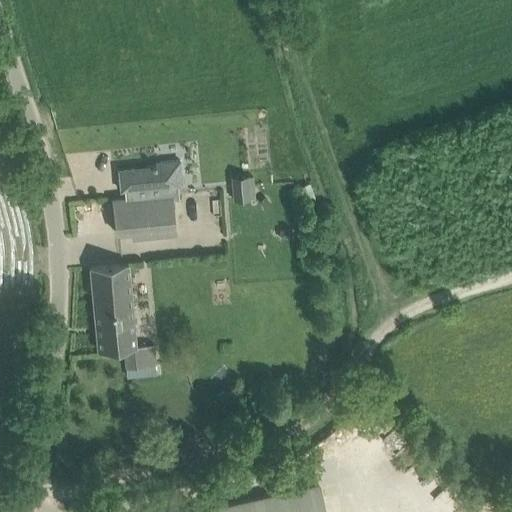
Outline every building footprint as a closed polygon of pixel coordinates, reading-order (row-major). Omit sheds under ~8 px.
[(282,147),(222,153),(225,177),(285,171),(282,147)] [(247,176),(232,177),(233,199),(249,198),(247,176)] [(309,182),(299,183),(301,200),(312,198),(309,182)] [(176,228),(172,191),(111,197),(115,234),(176,228)] [(279,229),(280,240),(292,239),(291,228),(279,229)] [(128,264),(89,267),(97,349),(125,346),(127,366),(155,364),(153,343),(136,345),(128,264)] [(217,281),(218,305),(232,304),(232,280),(217,281)] [(322,511),(317,485),(198,511),(322,511)]
